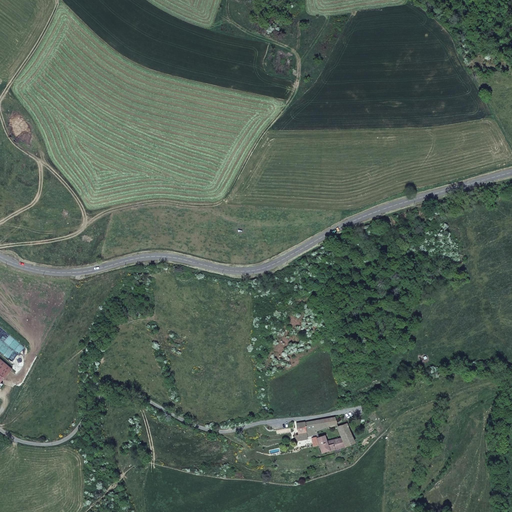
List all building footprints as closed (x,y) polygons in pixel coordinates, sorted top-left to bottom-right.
[(0,381),(12,367),(0,358),(0,381)] [(336,424),(333,416),(312,419),(315,430),(336,424)] [(315,430),(312,419),(303,420),(306,436),(316,435),(315,430)] [(306,436),(303,420),(295,421),(297,435),(298,440),(306,438),(306,436)] [(328,440),(329,444),(326,445),(325,435),(316,437),(316,438),(317,442),(319,454),(354,442),(346,423),(336,426),(340,437),(328,440)]
